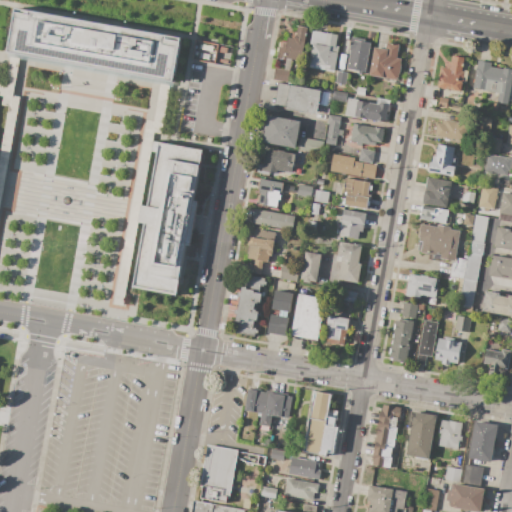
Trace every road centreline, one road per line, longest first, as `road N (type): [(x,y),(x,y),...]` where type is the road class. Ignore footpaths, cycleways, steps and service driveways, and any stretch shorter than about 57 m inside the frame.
road 1 (residential): [(339,511),(431,0)]
road 2 (residential): [(234,357),(511,405)]
road 3 (residential): [(202,351),(251,81)]
road 4 (residential): [(10,511),(45,324)]
road 5 (secondary): [(337,0),(511,30)]
road 6 (residential): [(0,315),(155,343)]
